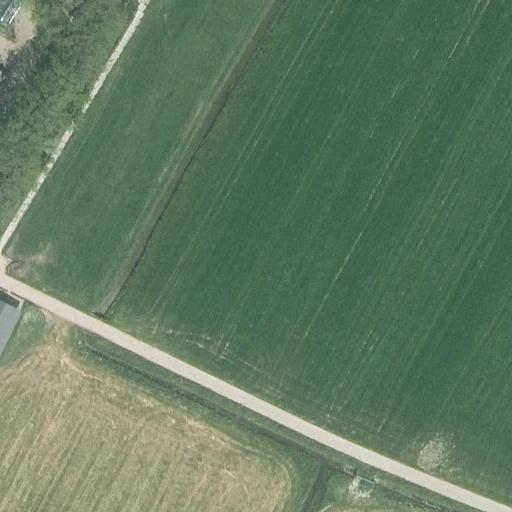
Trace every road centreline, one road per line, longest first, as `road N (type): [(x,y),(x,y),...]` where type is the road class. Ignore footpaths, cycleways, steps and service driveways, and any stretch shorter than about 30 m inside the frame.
road 1 (track): [(0,280),(499,511)]
road 2 (track): [(0,246),(130,33),(141,0)]
